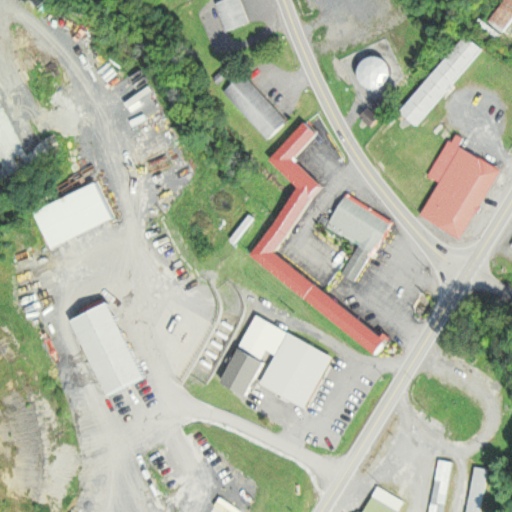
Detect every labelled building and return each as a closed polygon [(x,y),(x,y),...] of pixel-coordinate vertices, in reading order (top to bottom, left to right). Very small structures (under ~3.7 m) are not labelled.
[(225,0),(215,4),(227,33),(251,23),(241,0),(225,0)] [(511,0),(505,0),(506,1),(490,22),(504,33),(511,23),(511,0)] [(401,113),(418,127),(484,48),(467,34),(401,113)] [(372,54),(359,79),(382,91),(395,66),(372,54)] [(269,140),(289,121),(244,75),(225,94),(269,140)] [(0,185),(2,190),(35,175),(0,98),(0,185)] [(381,118),(370,109),(364,117),(374,125),(381,118)] [(383,351),(392,337),(276,256),(327,183),(297,163),(319,131),(303,121),(273,165),(303,185),(251,259),(383,351)] [(463,239),(501,169),(461,147),(466,139),(453,132),(429,177),(440,182),(421,216),(463,239)] [(116,221),(100,183),(36,210),(51,248),(116,221)] [(393,220),(346,195),(328,229),(360,245),(344,275),(359,283),(393,220)] [(74,320),(109,397),(148,379),(114,302),(74,320)] [(265,359),(268,351),(276,355),(261,386),(309,409),(332,360),(343,365),(347,357),(314,341),(314,343),(256,316),(241,348),(265,359)] [(445,511),(453,462),(438,460),(430,511),(445,511)] [(481,511),(489,469),(475,467),(467,511),(481,511)] [(356,511),(398,511),(404,500),(378,487),(365,511),(360,511),(358,511),(356,511)]
